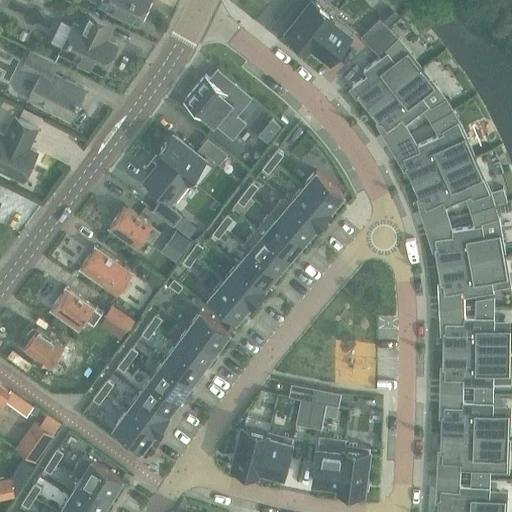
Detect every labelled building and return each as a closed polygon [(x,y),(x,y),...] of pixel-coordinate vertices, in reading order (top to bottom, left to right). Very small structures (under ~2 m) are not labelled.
[(102,0),(101,3),(138,22),(149,0),(102,0)] [(311,0),(287,31),(307,48),(339,8),(329,0),(314,0),(313,0),(311,0)] [(340,8),(339,8),(307,48),(321,58),(324,55),(330,60),(355,29),(336,13),(340,8)] [(60,50),(103,72),(117,44),(107,39),(114,25),(87,12),(80,26),(74,23),(60,50)] [(361,36),(370,45),(389,27),(380,17),(361,36)] [(367,74),(353,85),(359,93),(357,94),(359,96),(368,109),(421,67),(420,65),(407,50),(395,59),(386,49),(398,36),(389,27),(371,45),(381,56),(364,69),(367,74)] [(30,96),(71,117),(85,88),(51,71),(56,62),(32,49),(23,67),(40,76),(30,96)] [(421,67),(368,109),(378,121),(379,123),(381,122),(387,130),(402,118),(405,123),(406,123),(423,109),(431,122),(453,108),(446,97),(431,106),(422,95),(435,85),(423,70),(421,67)] [(206,75),(185,100),(214,125),(216,123),(223,129),(251,96),(234,82),(226,92),(206,75)] [(420,149),(403,157),(407,166),(405,167),(406,169),(413,183),(474,156),(473,153),(459,121),(461,120),(453,108),(431,122),(439,134),(418,144),(420,149)] [(39,153),(28,148),(31,141),(33,141),(38,129),(15,118),(6,137),(0,134),(0,169),(25,181),(39,153)] [(272,118),(268,123),(269,130),(274,134),(281,126),(272,118)] [(173,133),(158,152),(190,178),(206,158),(173,133)] [(207,137),(199,147),(219,163),(228,153),(207,137)] [(277,149),(270,158),(276,163),(283,154),(277,149)] [(150,170),(145,176),(176,201),(192,180),(190,178),(158,152),(146,167),(150,170)] [(474,156),(413,183),(419,197),(420,200),(422,199),(426,208),(443,200),(445,206),(466,197),(471,211),(495,203),(491,190),(489,191),(475,158),(474,156)] [(270,158),(262,168),(269,173),(276,163),(270,158)] [(316,170),(302,186),(330,210),(331,209),(330,209),(344,193),(316,170)] [(252,181),(245,191),(251,196),(258,186),(252,181)] [(330,210),(302,186),(290,201),(284,196),(283,196),(317,225),(330,210)] [(237,200),(244,205),(251,196),(244,191),(237,200)] [(317,226),(317,225),(283,196),(282,197),(270,212),(303,240),(316,226),(317,226)] [(161,198),(153,208),(174,225),(182,214),(161,198)] [(437,248),(435,248),(435,251),(438,266),(504,255),(504,252),(500,232),(484,235),(482,221),(499,216),(495,203),(471,211),(475,225),(453,229),(452,229),(453,235),(435,238),(437,248)] [(124,204),(109,225),(137,245),(144,235),(152,242),(160,230),(152,224),(124,204)] [(303,240),(270,212),(257,227),(290,256),(303,240)] [(226,228),(234,219),(227,214),(220,223),(226,228)] [(220,223),(212,233),(219,238),(226,228),(220,223)] [(277,271),(290,256),(257,227),(243,243),(277,271)] [(176,229),(168,240),(183,251),(191,240),(176,229)] [(197,242),(190,252),(197,257),(204,247),(197,242)] [(264,288),(265,287),(264,286),(277,271),(243,243),(243,244),(249,249),(236,264),(264,288)] [(96,245),(81,266),(117,291),(131,271),(123,265),(123,264),(96,245)] [(190,252),(183,262),(190,266),(197,257),(190,252)] [(504,255),(438,266),(440,281),(441,284),(443,283),(445,293),(463,290),(464,296),(494,291),(492,279),(508,277),(504,257),(504,255)] [(264,288),(236,264),(223,279),(251,303),(264,288)] [(142,266),(137,274),(142,277),(147,276),(150,272),(142,266)] [(183,285),(174,278),(169,284),(178,292),(183,285)] [(223,279),(209,295),(237,319),(250,303),(250,304),(251,303),(223,279)] [(66,286),(51,307),(79,327),(85,318),(94,324),(102,312),(94,306),(66,286)] [(494,296),(475,299),(475,308),(494,307),(494,296)] [(113,304),(105,314),(126,329),(134,319),(113,304)] [(445,332),(443,332),(443,335),(443,350),(510,351),(510,348),(510,328),(494,328),(495,319),(494,307),(475,308),(475,316),(465,316),(464,316),(464,322),(445,322),(445,332)] [(200,310),(188,326),(217,347),(229,331),(200,310)] [(156,314),(148,324),(155,328),(162,318),(156,314)] [(148,324),(141,333),(148,338),(155,328),(148,324)] [(37,326),(24,346),(39,356),(37,359),(47,366),(48,363),(50,365),(57,355),(64,361),(72,351),(37,326)] [(188,326),(176,342),(205,364),(217,347),(188,326)] [(193,380),(205,364),(176,342),(164,359),(193,380)] [(132,346),(124,356),(131,361),(138,351),(132,346)] [(510,351),(443,350),(443,366),(443,368),(445,368),(445,378),(463,378),(463,384),(474,384),(474,392),(493,393),(494,382),(494,373),(510,373),(510,353),(510,351)] [(124,356),(117,366),(124,371),(131,361),(124,356)] [(180,396),(193,380),(164,359),(152,375),(180,396)] [(168,413),(180,396),(152,375),(150,377),(139,391),(168,413)] [(107,379),(100,389),(106,394),(114,384),(107,379)] [(0,380),(0,406),(7,397),(29,413),(34,405),(0,380)] [(291,382),(289,395),(301,398),(314,400),(316,387),(291,382)] [(316,387),(314,400),(326,403),(339,405),(341,392),(316,387)] [(100,389),(92,398),(99,403),(106,394),(100,389)] [(139,391),(126,409),(155,431),(156,431),(169,413),(168,413),(139,391)] [(442,418),(441,433),(508,436),(508,433),(509,413),(493,413),(493,404),(493,393),(474,392),(474,401),(463,400),(463,406),(444,406),(444,415),(442,415),(442,418)] [(301,398),(296,422),(309,424),(314,400),(301,398)] [(314,400),(309,424),(322,427),(326,403),(314,400)] [(126,409),(114,426),(143,447),(155,431),(126,409)] [(33,421),(15,447),(34,460),(60,423),(46,413),(38,424),(33,421)] [(242,426),(232,466),(257,472),(268,429),(267,429),(267,432),(242,426)] [(268,429),(257,472),(274,477),(275,472),(283,474),(294,436),(268,429)] [(440,449),(440,452),(442,452),(442,461),(460,462),(460,468),(471,469),(471,477),(490,478),(490,469),(492,469),(507,470),(508,439),(508,436),(441,433),(440,449)] [(319,434),(313,480),(322,481),(321,486),(339,488),(345,437),(319,434)] [(345,437),(339,488),(364,492),(370,446),(345,443),(346,437),(345,437)] [(57,448),(50,458),(57,463),(64,452),(57,448)] [(50,458),(44,468),(51,473),(57,463),(50,458)] [(112,495),(122,477),(91,459),(81,476),(112,495)] [(0,503),(3,503),(1,498),(15,495),(12,476),(0,478),(0,503)] [(100,511),(101,511),(112,495),(81,476),(70,494),(100,511)] [(438,499),(437,511),(504,511),(506,498),(489,497),(490,489),(490,478),(471,477),(471,485),(459,484),(459,490),(441,489),(440,499),(438,499)] [(35,482),(28,492),(35,497),(42,487),(35,482)] [(28,492),(21,503),(28,507),(35,497),(28,492)] [(59,511),(61,511),(100,511),(70,494),(59,511)]
